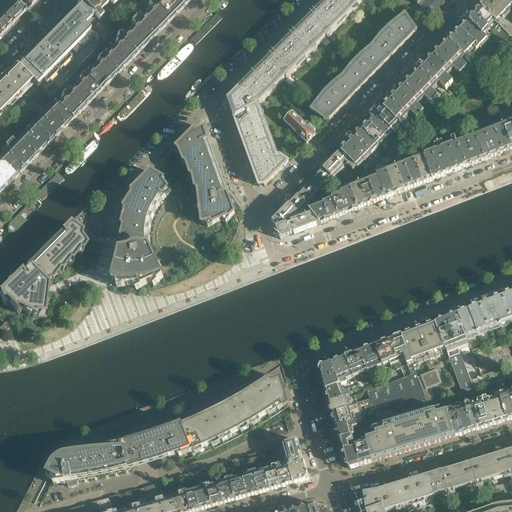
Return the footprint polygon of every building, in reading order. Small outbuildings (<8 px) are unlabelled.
[(15,0),(18,3),(16,4),(25,13),(37,0),(15,0)] [(103,6),(97,0),(79,0),(82,3),(95,15),(99,20),(103,16),(98,11),(103,6)] [(179,13),(165,0),(163,0),(159,4),(154,0),(153,0),(151,2),(171,22),(179,13)] [(188,5),(182,0),(165,0),(179,13),(188,5)] [(328,39),(333,33),(338,27),(347,19),(353,13),(358,8),(358,7),(363,0),(328,0),(252,77),(270,96),(271,95),(277,90),(276,88),(286,79),(287,79),(287,80),(292,74),(297,68),(306,59),(312,54),(318,49),(317,49),(317,48),(326,38),(328,38),(328,39)] [(413,0),(415,2),(418,5),(421,3),(423,4),(421,7),(431,17),(448,0),(413,0)] [(511,0),(490,0),(482,9),(481,9),(511,39),(511,0)] [(171,22),(151,2),(148,5),(153,10),(147,16),(162,30),(171,22)] [(76,54),(95,35),(85,25),(88,22),(87,21),(88,20),(89,21),(95,15),(82,3),(77,9),(74,6),(55,25),(58,28),(55,31),(54,30),(50,33),(51,34),(49,37),(46,34),(21,59),(24,62),(19,68),(34,84),(34,83),(36,85),(41,80),(46,84),(58,72),(57,71),(58,69),(59,71),(71,59),(67,54),(72,49),(76,54)] [(11,26),(25,13),(16,4),(3,18),(11,26)] [(511,49),(511,39),(481,9),(475,16),(489,29),(498,38),(511,51),(511,49)] [(200,44),(228,16),(229,16),(229,15),(229,14),(229,13),(229,12),(228,11),(227,10),(226,10),(225,10),(224,10),(223,10),(222,10),(221,11),(220,11),(194,38),(194,39),(194,40),(194,41),(195,42),(195,43),(196,43),(196,44),(197,44),(198,44),(199,44),(200,44)] [(162,30),(147,16),(142,22),(137,17),(134,20),(153,39),(162,30)] [(387,62),(415,34),(418,31),(415,27),(414,27),(407,18),(406,16),(399,21),(390,28),(381,38),(373,47),(372,48),(387,62)] [(489,29),(475,16),(468,22),(486,39),(489,36),(486,32),(489,29)] [(0,33),(2,36),(11,26),(3,18),(0,20),(0,33)] [(153,39),(134,20),(131,23),(136,28),(130,34),(145,48),(153,39)] [(486,39),(468,22),(460,30),(479,49),(482,47),(486,51),(489,48),(485,44),(487,41),(486,39)] [(104,43),(112,35),(107,29),(98,38),(104,43)] [(487,57),(479,49),(460,30),(449,42),(464,57),(476,69),(487,57)] [(145,48),(130,34),(125,39),(120,34),(117,37),(118,39),(136,57),(145,48)] [(495,67),(511,51),(498,38),(495,42),(501,48),(498,51),(493,56),(495,59),(491,63),(495,67)] [(136,57),(118,39),(115,42),(119,46),(113,52),(127,66),(136,57)] [(460,61),(464,57),(449,42),(441,50),(464,72),(467,75),(468,73),(466,70),(468,69),(460,61)] [(359,91),(387,62),(372,48),(371,50),(362,57),(352,67),(345,76),(344,77),(359,91)] [(183,50),(156,76),(155,76),(154,77),(154,78),(154,79),(154,80),(154,81),(155,82),(156,83),(157,83),(158,84),(159,84),(159,83),(160,83),(161,83),(161,82),(190,56),(190,55),(191,54),(191,53),(191,52),(190,52),(190,51),(190,50),(189,50),(188,49),(187,49),(186,49),(185,49),(184,49),(183,50)] [(464,72),(441,50),(434,57),(449,72),(453,69),(460,76),(464,72)] [(127,66),(113,52),(107,58),(103,54),(100,58),(118,75),(127,66)] [(449,72),(434,57),(427,65),(449,87),(453,83),(446,76),(449,72)] [(118,75),(100,58),(97,61),(101,64),(95,70),(109,84),(118,75)] [(14,100),(19,94),(21,97),(34,84),(19,68),(16,65),(9,73),(8,73),(6,73),(5,74),(4,74),(0,78),(0,113),(2,116),(16,102),(14,100)] [(449,87),(427,65),(419,72),(435,87),(439,83),(446,91),(449,87)] [(109,84),(95,70),(89,76),(85,73),(82,76),(100,94),(109,84)] [(431,91),(435,87),(419,72),(412,79),(435,102),(438,104),(439,103),(437,100),(439,98),(431,91)] [(100,94),(82,76),(79,79),(83,83),(77,89),(91,103),(100,94)] [(278,155),(259,104),(262,103),(270,96),(252,77),(228,100),(260,187),(263,185),(265,187),(284,168),(285,169),(290,163),(288,161),(288,162),(280,157),(278,155)] [(327,123),(354,96),(359,91),(344,77),(343,78),(333,86),(324,95),(312,111),(323,119),(323,120),(327,123)] [(435,102),(412,79),(405,87),(420,102),(424,98),(431,105),(435,102)] [(420,102),(405,87),(398,94),(421,116),(424,113),(417,106),(420,102)] [(91,103),(77,89),(71,95),(67,91),(64,94),(82,112),(91,103)] [(122,124),(149,97),(150,96),(150,95),(150,94),(150,93),(151,92),(151,91),(150,90),(150,89),(149,89),(148,89),(147,89),(146,89),(145,89),(144,90),(143,90),(142,91),(115,118),(115,119),(115,120),(115,121),(115,122),(115,123),(116,124),(117,124),(117,125),(118,125),(119,125),(120,125),(121,125),(122,124)] [(82,112),(64,94),(61,98),(64,101),(58,107),(73,121),(82,112)] [(421,116),(398,94),(390,101),(406,117),(410,113),(417,120),(421,116)] [(402,120),(406,117),(390,101),(383,109),(399,124),(409,134),(410,132),(408,130),(410,128),(402,120)] [(33,112),(41,105),(38,102),(30,109),(33,112)] [(23,116),(30,109),(26,105),(19,113),(23,116)] [(73,121),(58,107),(56,105),(48,112),(65,129),(73,121)] [(58,136),(41,120),(33,112),(30,109),(23,116),(34,127),(50,144),(58,136)] [(399,124),(383,109),(376,116),(392,132),(399,124)] [(65,129),(48,112),(41,120),(58,136),(65,129)] [(15,124),(23,116),(19,113),(11,120),(15,124)] [(316,131),(307,122),(305,124),(293,113),(284,121),(307,144),(316,135),(314,133),(316,131)] [(501,120),(500,117),(499,113),(490,117),(492,123),(501,120)] [(392,132),(376,116),(369,123),(385,139),(392,132)] [(8,131),(15,124),(11,120),(4,127),(8,131)] [(385,139),(369,123),(362,131),(378,146),(385,139)] [(50,144),(34,127),(26,135),(43,151),(50,144)] [(511,151),(511,147),(504,127),(495,130),(504,154),(511,151)] [(210,146),(208,141),(209,141),(204,130),(196,133),(195,131),(177,149),(178,150),(177,151),(176,151),(176,156),(181,156),(206,147),(210,146)] [(504,154),(495,130),(485,134),(495,158),(504,154)] [(378,146),(362,131),(355,138),(371,153),(378,146)] [(404,145),(411,138),(407,133),(400,140),(404,145)] [(495,158),(485,134),(476,138),(485,161),(495,158)] [(43,151),(26,135),(19,142),(36,159),(43,151)] [(371,153),(355,138),(348,145),(364,160),(371,153)] [(485,161),(476,138),(467,141),(476,165),(485,161)] [(467,168),(458,145),(455,139),(451,140),(453,146),(449,148),(458,172),(467,168)] [(71,174),(72,174),(97,148),(98,147),(98,146),(99,146),(99,145),(99,144),(99,143),(99,142),(99,141),(99,140),(98,140),(97,140),(96,140),(95,140),(94,141),(92,142),(65,168),(64,168),(64,169),(64,170),(64,171),(64,172),(65,173),(65,174),(66,174),(67,175),(68,175),(69,175),(70,175),(71,175),(71,174)] [(397,152),(404,145),(400,140),(393,147),(397,152)] [(36,159),(19,142),(16,145),(11,141),(8,144),(29,165),(36,159)] [(476,165),(467,141),(458,145),(467,168),(476,165)] [(29,165),(8,144),(2,150),(6,155),(23,172),(29,165)] [(458,172),(449,148),(445,149),(443,144),(438,145),(450,175),(458,172)] [(364,160),(348,145),(341,152),(357,167),(364,160)] [(450,175),(438,145),(434,147),(436,152),(432,154),(441,178),(450,175)] [(211,161),(206,147),(181,156),(184,163),(183,169),(188,169),(211,161)] [(441,178),(432,154),(428,156),(426,150),(422,152),(424,158),(433,181),(441,178)] [(315,195),(346,164),(353,171),(357,167),(341,152),(307,187),(315,195)] [(23,172),(6,155),(0,161),(0,162),(16,179),(23,172)] [(433,181),(424,158),(415,162),(424,185),(433,181)] [(216,174),(211,161),(188,169),(190,175),(189,181),(194,182),(216,174)] [(16,179),(0,162),(0,176),(9,186),(16,179)] [(424,185),(415,162),(405,165),(405,166),(414,189),(424,185)] [(414,189),(405,166),(396,169),(405,192),(414,189)] [(405,192),(396,169),(387,173),(396,196),(405,192)] [(58,172),(37,192),(43,198),(63,178),(58,172)] [(150,231),(151,227),(152,220),(154,216),(157,210),(159,206),(163,201),(166,198),(172,193),(164,183),(165,180),(151,173),(132,192),(133,195),(124,208),(126,211),(122,225),(124,228),(120,243),(122,245),(113,282),(122,284),(123,287),(139,286),(142,288),(155,282),(158,283),(164,278),(151,250),(150,243),(150,239),(150,231)] [(396,196),(387,173),(377,176),(378,179),(386,199),(396,196)] [(221,188),(216,174),(194,182),(196,189),(195,189),(194,194),(199,196),(199,200),(213,199),(213,197),(229,196),(228,194),(227,194),(225,187),(221,188)] [(9,186),(0,176),(0,191),(2,193),(9,186)] [(386,199),(378,179),(369,182),(377,203),(386,199)] [(377,203),(369,182),(360,186),(368,206),(377,203)] [(368,206),(360,186),(350,190),(351,190),(358,210),(368,206)] [(291,220),(315,195),(307,187),(272,222),(278,228),(276,229),(280,240),(292,236),(291,234),(294,233),(294,235),(321,224),(312,215),(292,223),(291,220)] [(358,210),(351,190),(341,194),(342,195),(349,214),(358,210)] [(349,214),(342,195),(333,199),(333,201),(340,217),(349,214)] [(42,203),(35,196),(0,229),(0,231),(7,238),(42,203)] [(235,214),(232,206),(234,204),(234,203),(232,200),(230,200),(229,196),(213,197),(213,199),(216,224),(227,218),(230,219),(235,214)] [(216,224),(213,199),(199,200),(200,208),(199,208),(199,213),(201,213),(202,224),(211,223),(214,225),(216,224)] [(340,217),(333,201),(324,204),(325,206),(330,221),(340,217)] [(330,221),(325,206),(310,211),(312,215),(321,224),(330,221)] [(62,271),(69,261),(72,260),(79,251),(83,250),(86,245),(81,237),(82,232),(70,224),(21,273),(0,293),(0,296),(2,301),(5,301),(6,301),(15,310),(18,309),(32,316),(35,314),(44,315),(47,291),(47,286),(46,285),(49,281),(52,281),(59,271),(62,271)] [(511,321),(511,294),(503,298),(511,321)] [(511,321),(503,298),(491,302),(500,326),(511,321)] [(500,326),(491,302),(480,307),(489,330),(500,326)] [(489,330),(480,307),(469,311),(478,334),(489,330)] [(478,334),(469,311),(458,315),(467,338),(478,334)] [(467,338),(458,315),(435,324),(445,350),(462,394),(468,392),(474,390),(459,353),(471,349),(467,338)] [(0,329),(4,334),(10,328),(6,323),(0,328),(0,329)] [(435,324),(402,337),(412,365),(413,367),(426,362),(430,360),(440,356),(439,353),(445,350),(435,324)] [(412,365),(402,337),(391,341),(398,362),(405,359),(408,367),(412,365)] [(398,362),(391,341),(376,347),(383,367),(394,363),(397,371),(401,369),(398,362)] [(383,367),(376,347),(361,353),(368,371),(375,368),(376,370),(383,367)] [(368,371),(361,353),(346,358),(353,379),(361,376),(360,374),(368,371)] [(511,378),(511,354),(478,367),(482,376),(506,367),(511,379),(511,378)] [(353,379),(346,358),(331,364),(338,382),(345,379),(346,382),(353,379)] [(438,383),(430,360),(426,362),(430,373),(417,378),(421,388),(423,392),(427,403),(420,405),(424,418),(435,414),(434,411),(435,411),(426,387),(438,383)] [(340,388),(338,382),(331,364),(321,368),(320,371),(322,378),(326,392),(340,388)] [(420,405),(427,403),(423,392),(421,388),(417,378),(416,374),(371,392),(367,392),(371,410),(373,418),(391,413),(420,405)] [(288,405),(284,392),(280,380),(275,382),(274,380),(271,381),(270,379),(265,382),(278,407),(281,405),(284,408),(288,405)] [(278,407),(265,382),(262,384),(253,390),(244,396),(238,399),(251,424),(260,419),(266,415),(272,411),(278,407)] [(347,399),(345,392),(342,393),(340,388),(326,392),(329,404),(347,399)] [(511,420),(511,413),(507,398),(503,400),(502,395),(498,396),(505,423),(511,420)] [(505,423),(498,396),(493,398),(495,402),(490,404),(497,425),(505,423)] [(251,424),(238,399),(229,404),(223,408),(217,411),(210,414),(223,439),(232,434),(238,431),(244,428),(251,424)] [(358,410),(356,404),(349,406),(347,399),(329,404),(333,417),(358,410)] [(497,425),(490,404),(486,405),(485,400),(480,402),(488,428),(497,425)] [(488,428),(480,402),(476,403),(477,408),(473,409),(480,430),(488,428)] [(480,430),(473,409),(469,410),(467,406),(463,407),(471,433),(480,430)] [(471,433),(463,407),(459,408),(460,413),(456,414),(462,436),(471,433)] [(354,423),(352,417),(359,415),(358,410),(333,417),(336,429),(354,423)] [(462,436),(456,414),(452,415),(450,411),(446,412),(454,438),(462,436)] [(436,415),(435,414),(424,418),(424,419),(395,428),(394,423),(376,428),(376,429),(373,430),(371,434),(372,438),(366,440),(373,463),(454,438),(446,412),(436,415)] [(374,422),(376,428),(394,423),(391,413),(373,418),(374,422)] [(223,439),(210,414),(204,417),(197,420),(191,423),(182,426),(181,426),(190,450),(191,452),(190,452),(190,453),(200,449),(207,446),(213,443),(223,439)] [(351,437),(349,430),(358,428),(356,423),(354,423),(336,429),(339,441),(351,437)] [(162,457),(168,455),(169,458),(182,453),(190,450),(181,426),(182,426),(182,425),(160,433),(140,439),(123,444),(122,440),(111,442),(99,445),(92,447),(84,448),(72,450),(68,452),(65,455),(62,457),(62,459),(60,460),(57,462),(56,464),(54,466),(52,469),(54,484),(68,482),(70,489),(79,486),(79,485),(78,485),(79,485),(78,481),(91,479),(104,477),(116,474),(130,470),(130,468),(129,466),(148,461),(162,457)] [(360,467),(354,447),(351,448),(350,445),(353,444),(351,437),(339,441),(347,468),(350,470),(360,467)] [(373,463),(366,440),(361,441),(362,445),(354,447),(360,467),(373,463)] [(303,460),(301,452),(300,449),(298,442),(281,447),(283,454),(285,454),(288,464),(292,463),(303,460)] [(511,474),(505,453),(474,462),(481,484),(511,474)] [(261,460),(259,455),(259,454),(248,457),(250,464),(261,460)] [(250,464),(248,457),(237,461),(239,467),(250,464)] [(309,478),(303,460),(292,463),(294,468),(289,469),(294,485),(307,481),(307,480),(308,478),(309,478)] [(239,467),(237,461),(225,464),(227,471),(239,467)] [(481,484),(474,462),(443,472),(450,494),(481,484)] [(227,471),(225,464),(213,468),(215,474),(227,471)] [(294,485),(289,469),(289,467),(282,469),(281,464),(276,465),(282,488),(294,485)] [(282,488),(276,465),(271,467),(273,472),(266,474),(271,491),(282,488)] [(215,474),(213,468),(202,471),(204,478),(215,474)] [(204,478),(202,471),(191,474),(193,481),(204,478)] [(271,491),(266,474),(259,476),(258,471),(253,472),(259,495),(271,491)] [(259,495),(253,472),(248,473),(249,479),(243,481),(248,498),(259,495)] [(450,494),(443,472),(429,476),(419,479),(411,481),(420,509),(437,504),(435,498),(450,494)] [(193,481),(191,474),(179,478),(181,485),(193,481)] [(248,498),(243,481),(236,483),(234,477),(230,479),(236,501),(248,498)] [(181,485),(179,478),(167,481),(169,488),(181,485)] [(236,501),(230,479),(225,480),(226,485),(220,487),(225,505),(236,501)] [(169,488),(167,481),(156,485),(158,492),(169,488)] [(411,511),(420,509),(411,481),(378,491),(385,511),(387,511),(396,509),(396,511),(411,511)] [(225,505),(220,487),(213,489),(211,484),(206,485),(213,508),(225,505)] [(158,492),(156,485),(144,488),(146,495),(158,492)] [(213,508),(206,485),(202,487),(203,492),(196,494),(201,511),(213,508)] [(146,495),(144,488),(133,492),(135,499),(146,495)] [(199,511),(201,511),(196,494),(190,496),(188,491),(183,492),(189,511),(199,511)] [(385,511),(378,491),(358,495),(361,503),(358,505),(360,511),(385,511)] [(135,499),(133,492),(121,495),(123,502),(135,499)] [(189,511),(183,492),(178,493),(180,499),(173,501),(176,511),(189,511)] [(511,511),(511,493),(511,494),(495,497),(497,506),(492,507),(492,508),(480,511),(511,511)] [(123,502),(121,495),(110,499),(112,505),(123,502)] [(176,511),(173,501),(166,503),(165,497),(160,499),(164,511),(176,511)] [(112,505),(110,499),(98,502),(100,509),(112,505)] [(164,511),(160,499),(155,500),(157,505),(150,507),(151,511),(164,511)] [(90,511),(100,509),(98,502),(87,506),(88,511),(90,511)]
